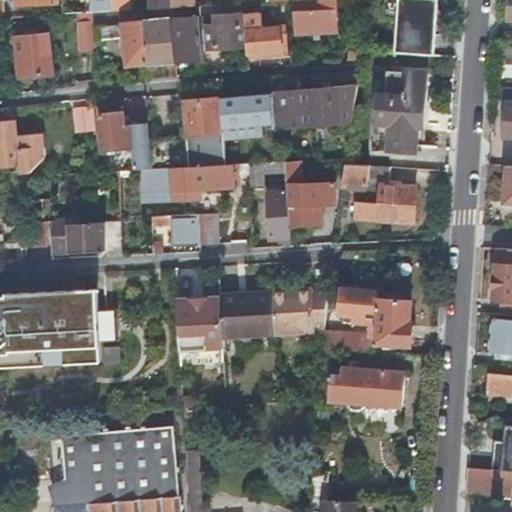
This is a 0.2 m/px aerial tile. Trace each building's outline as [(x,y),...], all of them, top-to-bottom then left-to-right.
[(90,0),(90,10),(93,10),(111,8),(110,0),(90,0)] [(110,0),(111,8),(122,8),(131,7),(131,0),(110,0)] [(336,30),(334,0),(317,0),(318,8),(292,10),(294,32),(336,30)] [(434,36),(435,0),(398,0),(396,50),(415,51),(416,35),(434,36)] [(148,61),(175,59),(170,5),(164,6),(165,17),(144,19),(148,61)] [(175,59),(203,56),(199,14),(179,16),(178,5),(171,5),(170,5),(175,59)] [(127,63),(148,61),(144,19),(143,7),(131,7),(122,8),(111,8),(93,10),(94,19),(96,37),(125,34),(127,63)] [(77,51),(98,50),(96,37),(94,19),(93,10),(90,10),(74,11),(77,51)] [(247,44),(248,51),(282,48),(279,23),(267,25),(266,15),(247,16),(248,27),(245,27),(247,44)] [(247,44),(245,27),(245,20),(228,21),(229,28),(207,30),(208,48),(247,44)] [(20,74),(52,71),(48,32),(17,34),(20,74)] [(416,35),(415,51),(433,52),(434,36),(416,35)] [(511,97),(511,42),(494,41),(493,51),(511,52),(511,84),(491,83),(490,96),(511,97)] [(372,117),(390,119),(388,148),(414,150),(416,121),(424,122),(428,71),(389,67),(387,93),(375,92),(372,117)] [(312,87),(316,122),(351,119),(356,83),(312,87)] [(271,91),(271,126),(316,122),(312,87),(271,91)] [(259,92),(219,95),(223,137),(263,134),(259,92)] [(189,164),(225,162),(223,137),(219,95),(185,98),(188,132),(187,132),(189,164)] [(95,125),(93,105),(73,107),(75,127),(95,125)] [(132,168),(148,167),(151,167),(148,134),(147,118),(129,119),(129,125),(122,125),(121,110),(100,112),(104,147),(129,145),(132,168)] [(16,117),(0,118),(0,163),(26,162),(27,170),(35,169),(45,156),(43,131),(18,132),(16,117)] [(189,164),(187,132),(148,134),(151,167),(189,164)] [(301,157),(285,159),(286,170),(286,182),(288,223),(319,221),(322,202),(335,201),(334,180),(301,180),(301,157)] [(248,161),(249,187),(262,186),(261,171),(286,170),(285,159),(271,159),(248,161)] [(345,160),(341,184),(346,184),(346,187),(364,188),(363,199),(354,198),(353,215),(412,219),(415,184),(389,182),(390,163),(372,162),(345,160)] [(240,175),(240,161),(225,162),(189,164),(151,167),(148,167),(150,199),(187,197),(186,183),(201,183),(201,186),(237,185),(236,176),(240,175)] [(511,164),(505,164),(503,199),(511,199),(511,164)] [(269,236),(284,236),(289,236),(288,223),(286,182),(279,183),(279,190),(268,190),(269,236)] [(199,242),(217,241),(216,211),(198,212),(199,242)] [(199,242),(198,212),(182,213),(150,214),(151,224),(174,223),(175,244),(199,242)] [(51,219),(51,248),(69,247),(69,249),(106,248),(106,247),(121,246),(120,219),(89,221),(89,223),(68,223),(67,218),(53,219),(51,219)] [(48,244),(47,219),(34,220),(35,244),(48,244)] [(494,295),(511,296),(511,245),(495,245),(494,295)] [(0,361),(99,355),(98,334),(95,302),(94,282),(3,288),(4,291),(0,290),(0,361)] [(310,288),(271,291),(273,333),(323,329),(327,283),(309,283),(310,288)] [(375,297),(376,286),(339,284),(336,313),(374,316),(375,297)] [(271,291),(218,293),(219,312),(221,336),(273,333),(271,291)] [(218,293),(175,296),(176,300),(178,340),(178,346),(221,344),(221,336),(219,312),(218,293)] [(374,316),(372,340),(408,343),(410,320),(407,320),(409,300),(375,297),(374,316)] [(115,301),(95,302),(98,334),(106,333),(117,333),(115,301)] [(489,350),(495,350),(495,355),(511,356),(511,355),(511,317),(492,316),(489,350)] [(221,344),(178,346),(179,360),(222,358),(221,344)] [(364,403),(365,401),(399,404),(402,369),(340,364),(339,372),(329,372),(327,398),(346,399),(346,402),(350,407),(359,407),(364,403)] [(511,372),(487,370),(485,391),(511,394),(511,392),(511,391),(511,372)] [(191,393),(181,393),(182,404),(191,404),(191,393)] [(326,406),(316,405),(314,420),(325,421),(326,406)] [(179,511),(173,422),(61,432),(64,476),(67,503),(54,504),(54,511),(179,511)] [(491,450),(491,467),(511,469),(511,468),(511,422),(504,422),(502,438),(498,438),(497,449),(491,450)] [(189,511),(200,511),(196,447),(185,447),(189,511)] [(509,493),(511,469),(491,467),(466,465),(464,490),(509,493)] [(308,494),(324,495),(325,468),(310,467),(309,470),(308,494)] [(67,503),(64,476),(48,483),(54,504),(67,503)] [(334,500),(335,496),(325,496),(324,506),(334,507),(333,511),(353,511),(354,502),(334,500)]
